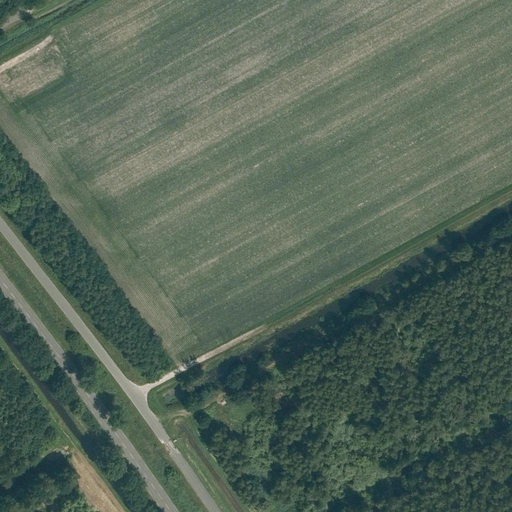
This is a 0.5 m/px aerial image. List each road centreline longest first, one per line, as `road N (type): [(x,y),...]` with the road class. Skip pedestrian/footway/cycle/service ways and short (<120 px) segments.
road 1 (unclassified): [(214,511),(0,226)]
road 2 (secondary): [(168,511),(0,277)]
